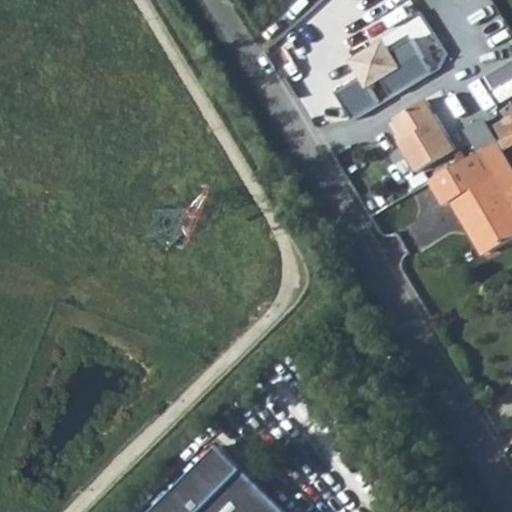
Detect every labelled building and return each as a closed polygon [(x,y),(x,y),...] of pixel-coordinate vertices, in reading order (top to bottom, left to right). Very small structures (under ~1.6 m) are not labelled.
[(511,31),(496,7),(471,23),(488,48),(511,32),(511,31)] [(382,43),(349,63),(358,77),(334,91),(351,121),(432,73),(412,39),(388,53),(382,43)] [(503,101),(511,96),(511,59),(488,72),(503,101)] [(420,173),(459,150),(430,102),(398,120),(405,132),(408,139),(402,143),(420,173)] [(464,132),(478,158),(498,146),(482,119),(464,132)] [(505,142),(511,137),(511,120),(498,129),(505,142)] [(397,136),(402,143),(408,139),(405,132),(397,136)] [(511,173),(511,167),(499,145),(498,146),(478,158),(461,168),(433,184),(446,207),(451,204),(474,241),(480,237),(491,256),(511,243),(511,201),(500,181),(511,173)] [(511,173),(500,181),(511,201),(511,173)] [(485,260),(491,256),(480,237),(474,241),(485,260)] [(277,511),(215,451),(155,511),(277,511)]
